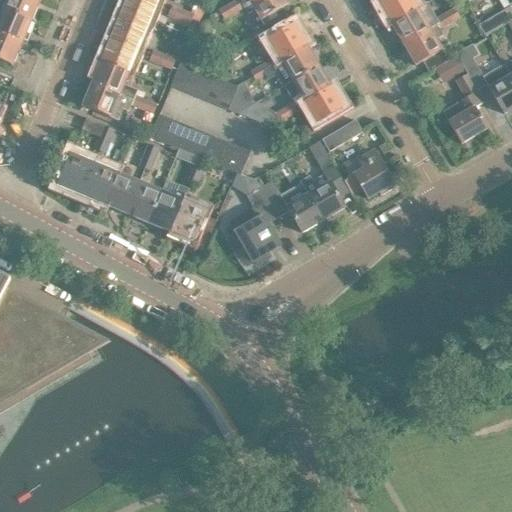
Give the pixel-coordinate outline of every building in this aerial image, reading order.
[(37,6),(35,5),(37,0),(5,0),(2,9),(30,21),(30,20),(37,6)] [(147,28),(156,5),(142,0),(126,0),(126,2),(125,2),(119,16),(147,28)] [(234,15),(244,9),(247,14),(254,10),(263,25),(277,17),(274,12),(287,5),(283,0),(246,0),(241,3),(239,0),(229,6),(234,15)] [(382,10),(391,24),(417,9),(411,0),(383,0),(376,4),(377,4),(380,3),(383,9),(382,10)] [(511,0),(505,0),(509,7),(478,25),(484,36),(507,23),(511,20),(511,0)] [(224,21),(234,15),(229,6),(218,12),(224,21)] [(178,20),(182,11),(171,7),(167,16),(178,20)] [(0,34),(23,44),(23,43),(20,42),(23,35),(24,36),(25,33),(29,35),(34,22),(30,20),(30,21),(2,9),(0,8),(0,34)] [(429,29),(417,9),(391,24),(399,39),(400,38),(404,44),(401,46),(401,47),(430,30),(429,29)] [(449,23),(458,17),(453,9),(444,15),(449,23)] [(189,25),(193,16),(182,11),(178,20),(189,25)] [(438,29),(449,23),(444,15),(433,21),(436,25),(438,29)] [(138,50),(147,28),(119,16),(113,31),(114,32),(111,39),(108,37),(107,38),(138,50)] [(302,39),(294,25),(267,40),(280,61),(308,44),(305,46),(301,39),(302,39)] [(407,52),(416,67),(423,63),(429,73),(448,62),(442,51),(435,39),(442,35),(438,29),(436,25),(429,29),(430,30),(401,47),(402,47),(405,45),(408,52),(407,52)] [(0,60),(11,66),(18,50),(17,50),(19,43),(23,44),(0,34),(0,60)] [(106,46),(100,61),(128,73),(138,50),(107,38),(110,40),(108,47),(106,46)] [(285,70),(292,82),(318,67),(310,53),(309,53),(305,47),(308,45),(308,44),(280,61),(273,65),(270,61),(260,67),(265,76),(275,70),(278,74),(285,70)] [(476,91),(486,85),(465,48),(455,54),(467,75),(476,91)] [(159,65),(163,56),(152,51),(148,61),(159,65)] [(170,70),(174,60),(163,56),(159,65),(170,70)] [(141,110),(145,100),(135,96),(137,91),(123,85),(128,73),(100,61),(94,76),(95,76),(92,83),(89,82),(89,83),(119,95),(132,101),(131,105),(141,110)] [(170,86),(181,91),(190,68),(179,64),(170,86)] [(255,82),(265,76),(260,67),(250,73),(255,82)] [(318,67),(292,82),(304,103),(333,87),(332,86),(329,88),(326,81),(327,81),(318,67)] [(181,91),(193,96),(202,73),(190,68),(181,91)] [(193,96),(204,100),(213,78),(202,73),(193,96)] [(476,91),(467,75),(455,81),(465,98),(442,112),(460,144),(486,129),(474,108),(483,103),(476,91)] [(504,114),(511,109),(511,79),(510,76),(488,88),(504,114)] [(204,100),(216,105),(225,82),(213,78),(204,100)] [(236,87),(225,82),(216,105),(227,110),(236,87)] [(132,101),(119,95),(89,83),(92,84),(89,91),(88,91),(82,106),(117,121),(122,110),(128,112),(131,105),(132,101)] [(242,83),(236,87),(227,110),(237,114),(237,112),(255,103),(242,83)] [(343,109),(335,95),(334,95),(330,89),(333,87),(304,103),(317,124),(343,109)] [(152,114),(156,105),(145,100),(141,110),(152,114)] [(290,117),(300,111),(295,103),(285,109),(290,117)] [(280,123),(290,117),(285,109),(274,115),(280,123)] [(149,138),(160,142),(169,120),(158,115),(149,138)] [(99,137),(103,126),(86,118),(81,130),(99,137)] [(204,134),(169,120),(160,142),(194,156),(204,134)] [(328,151),(362,132),(355,120),(321,139),(328,151)] [(109,141),(113,130),(103,126),(99,137),(109,141)] [(249,152),(204,134),(194,156),(240,175),(249,152)] [(104,153),(109,141),(99,137),(94,148),(104,153)] [(348,191),(318,141),(308,147),(328,182),(317,189),(309,176),(303,179),(300,182),(323,220),(344,208),(338,197),(348,191)] [(154,160),(158,148),(148,144),(144,156),(154,160)] [(380,195),(391,189),(389,185),(392,184),(373,151),(358,159),(357,157),(344,164),(351,176),(343,181),(351,194),(361,188),(367,198),(378,192),(380,195)] [(93,163),(71,154),(58,186),(73,193),(73,191),(80,194),(80,196),(93,163)] [(149,171),(154,160),(144,156),(139,167),(149,171)] [(190,169),(201,173),(205,162),(195,157),(190,169)] [(289,173),(297,168),(291,158),(283,162),(289,173)] [(103,205),(116,172),(93,163),(80,196),(81,196),(82,194),(88,197),(88,199),(103,205)] [(295,184),(300,182),(303,179),(297,168),(289,173),(295,184)] [(196,184),(201,173),(190,169),(186,180),(196,184)] [(138,182),(116,172),(103,205),(118,211),(119,210),(126,212),(125,214),(126,214),(138,182)] [(298,200),(287,207),(272,181),(260,188),(278,218),(288,211),(301,233),(323,220),(300,182),(295,184),(290,187),(298,200)] [(148,224),(161,191),(138,182),(126,214),(126,215),(127,213),(134,216),(133,218),(148,224)] [(188,190),(179,186),(174,197),(161,191),(148,224),(163,230),(164,228),(171,231),(170,233),(171,233),(184,200),(184,201),(188,190)] [(267,224),(278,218),(260,188),(246,196),(253,209),(229,223),(252,262),(254,261),(257,265),(269,257),(267,253),(280,246),(267,224)] [(184,201),(184,200),(171,233),(172,232),(179,234),(178,236),(193,243),(207,210),(184,201)] [(208,218),(203,230),(211,233),(216,221),(208,218)] [(0,404),(91,351),(108,341),(6,286),(9,280),(0,275),(0,404)] [(511,444),(506,408),(492,410),(499,458),(511,456),(511,444)] [(472,427),(473,438),(463,439),(466,460),(475,459),(475,455),(487,453),(484,425),(472,427)]
